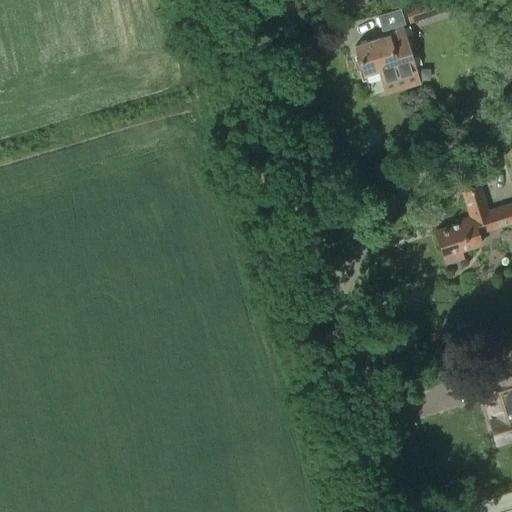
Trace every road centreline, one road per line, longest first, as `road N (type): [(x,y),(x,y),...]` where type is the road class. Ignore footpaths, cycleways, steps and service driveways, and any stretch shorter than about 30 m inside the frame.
road 1 (unclassified): [(325,283),(229,0)]
road 2 (unclassified): [(325,283),(337,280),(511,65)]
road 3 (unclassified): [(402,511),(325,283)]
